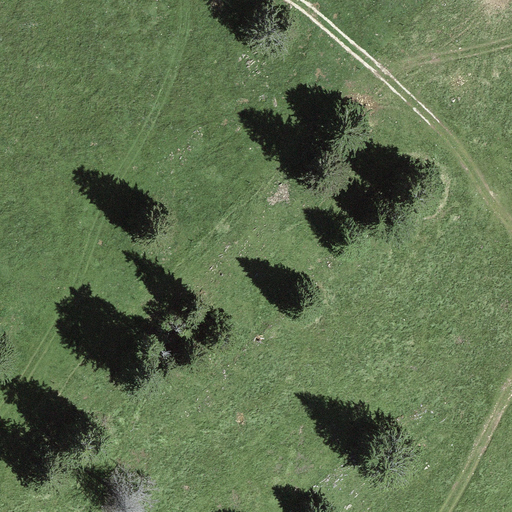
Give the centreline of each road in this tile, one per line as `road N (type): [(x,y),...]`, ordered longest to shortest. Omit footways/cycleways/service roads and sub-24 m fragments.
road 1 (track): [(511,220),(432,120),(296,0)]
road 2 (track): [(447,511),(511,383)]
